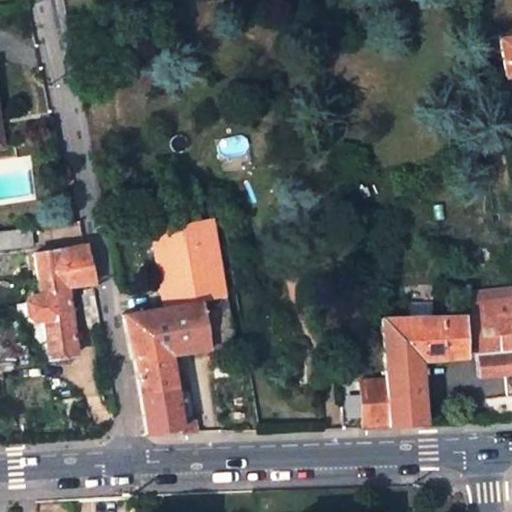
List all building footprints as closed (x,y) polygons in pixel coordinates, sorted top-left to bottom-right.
[(511,40),(499,43),(506,80),(511,79),(511,40)] [(407,71),(392,74),(395,88),(410,85),(407,71)] [(476,113),(463,114),(465,130),(478,128),(476,113)] [(434,203),(431,186),(418,189),(421,205),(434,203)] [(417,187),(403,190),(406,208),(421,205),(418,189),(417,187)] [(204,349),(235,344),(228,296),(225,297),(213,220),(150,231),(163,309),(197,303),(204,349)] [(0,231),(0,247),(29,244),(28,228),(0,231)] [(73,355),(63,285),(90,282),(84,245),(32,253),(38,294),(29,295),(23,303),(25,316),(33,321),(41,320),(45,359),(73,355)] [(375,278),(357,279),(359,307),(377,306),(375,278)] [(411,319),(380,319),(384,379),(359,381),(362,427),(423,425),(418,361),(475,356),(479,391),(504,389),(504,385),(503,374),(511,373),(511,296),(462,300),(463,318),(431,318),(411,319)] [(130,360),(132,360),(145,435),(180,428),(168,355),(204,349),(197,303),(163,309),(124,316),(122,317),(130,360)] [(377,306),(359,307),(360,317),(377,316),(377,306)] [(411,309),(411,319),(431,318),(431,308),(411,309)] [(511,384),(511,373),(503,374),(504,385),(511,384)]
